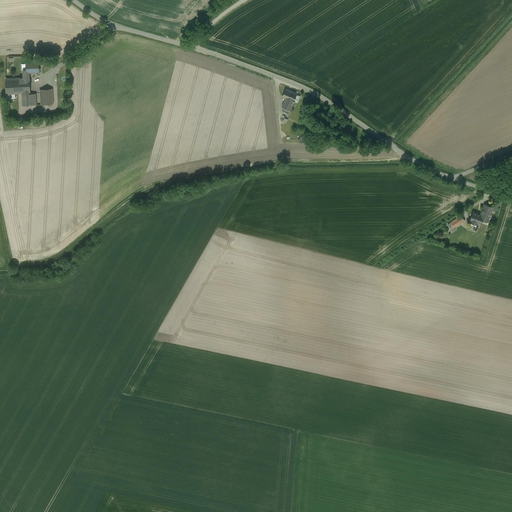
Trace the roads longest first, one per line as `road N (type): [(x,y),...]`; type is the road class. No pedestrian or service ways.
road 1 (track): [(407,157),(266,164),(161,184),(55,261),(0,267)]
road 2 (unclassified): [(190,45),(312,93),(456,180)]
road 3 (unclassified): [(72,0),(114,26),(190,45)]
